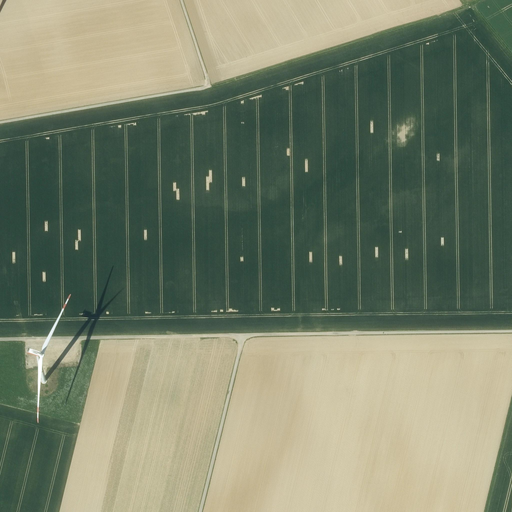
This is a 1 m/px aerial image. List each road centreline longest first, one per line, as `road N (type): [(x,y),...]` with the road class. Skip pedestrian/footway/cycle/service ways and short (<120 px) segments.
road 1 (unclassified): [(511,331),(0,339)]
road 2 (track): [(180,0),(209,86),(0,123)]
road 3 (track): [(209,86),(479,0)]
road 4 (track): [(243,335),(200,511)]
